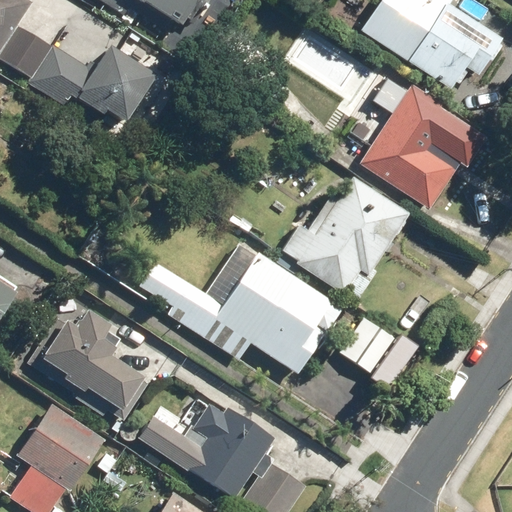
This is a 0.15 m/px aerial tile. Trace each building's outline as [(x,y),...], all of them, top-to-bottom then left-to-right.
[(0,0),(0,48),(31,1),(28,0),(0,0)] [(104,0),(163,36),(169,26),(181,34),(203,0),(104,0)] [(410,63),(411,62),(461,94),(500,35),(450,3),(452,0),(376,0),(358,29),(410,63)] [(92,70),(53,46),(29,83),(62,105),(71,95),(78,99),(101,113),(105,108),(126,120),(156,72),(109,42),(92,70)] [(456,166),(420,143),(445,104),(411,82),(359,164),(393,186),(429,208),(456,166)] [(281,249),(297,259),(292,266),(352,303),(409,211),(351,175),(337,197),(329,192),(307,227),(298,222),(281,249)] [(239,243),(207,293),(155,261),(141,283),(173,304),(167,314),(237,358),(246,343),(299,375),(342,307),(239,243)] [(0,280),(0,314),(16,291),(0,280)] [(110,321),(88,308),(79,321),(68,314),(61,325),(52,320),(26,363),(115,417),(142,374),(110,355),(116,344),(101,335),(110,321)] [(390,351),(358,328),(342,352),(373,374),(390,351)] [(137,437),(233,498),(243,484),(274,436),(213,397),(187,437),(151,414),(137,437)] [(15,455),(30,465),(8,496),(31,511),(50,511),(66,489),(69,491),(104,438),(51,402),(15,455)] [(263,511),(289,511),(306,487),(270,462),(245,499),(263,511)] [(155,511),(214,511),(204,511),(171,490),(155,511)]
